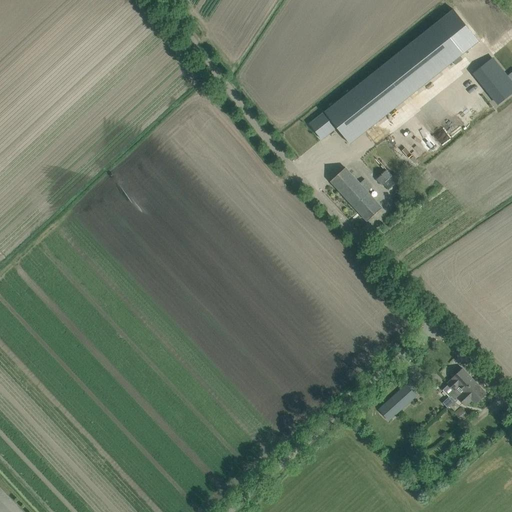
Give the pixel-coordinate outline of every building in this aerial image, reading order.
[(309,124),(302,130),(314,146),(322,139),(337,128),(350,144),(478,41),(453,10),(438,22),(309,124)] [(511,93),(511,82),(492,58),(473,73),(496,101),(498,104),(511,93)] [(388,189),(401,178),(396,172),(392,176),(371,151),(360,160),(382,185),(383,184),(388,189)] [(365,178),(364,180),(359,184),(345,168),(331,181),(367,221),(382,208),(367,192),(371,188),(372,187),(365,178)] [(464,391),(475,381),(462,368),(452,378),(452,379),(447,383),(454,391),(459,386),(464,391)] [(433,372),(428,376),(431,380),(436,375),(433,372)] [(466,406),(472,400),(476,404),(487,394),(475,381),(464,391),(458,397),(466,406)] [(397,414),(416,396),(406,384),(387,402),(397,414)] [(389,420),(397,414),(387,402),(379,409),(389,420)] [(455,413),(463,424),(470,418),(462,407),(455,413)] [(413,459),(426,449),(418,438),(405,449),(413,459)]
